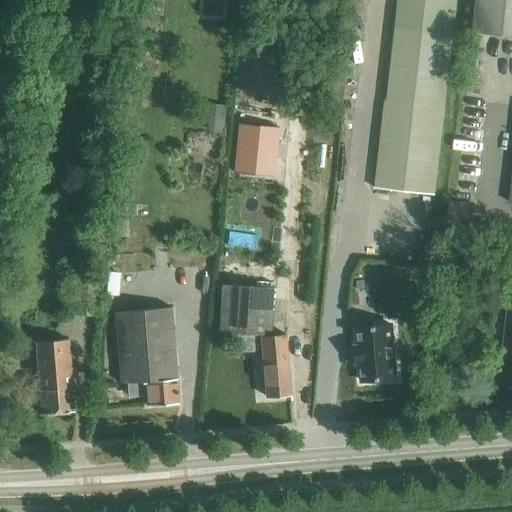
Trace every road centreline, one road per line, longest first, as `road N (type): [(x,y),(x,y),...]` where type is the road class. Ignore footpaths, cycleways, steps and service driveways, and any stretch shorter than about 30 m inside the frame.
road 1 (secondary): [(0,490),(194,481),(297,462)]
road 2 (secondary): [(297,462),(0,479)]
road 3 (secondary): [(297,462),(511,444)]
